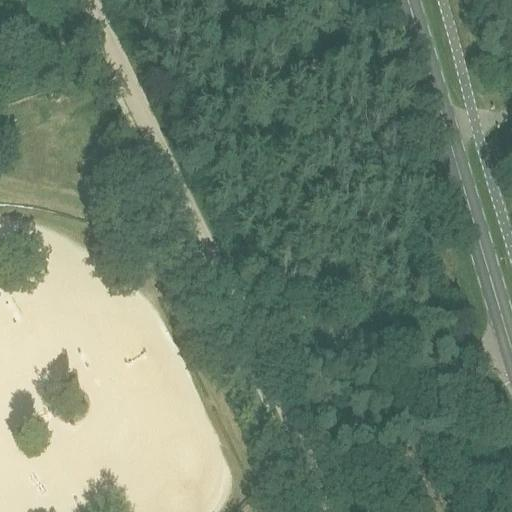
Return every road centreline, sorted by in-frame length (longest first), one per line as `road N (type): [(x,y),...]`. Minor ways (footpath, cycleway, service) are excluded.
road 1 (track): [(332,511),(84,0)]
road 2 (secondary): [(511,354),(408,0)]
road 3 (track): [(511,367),(231,325)]
